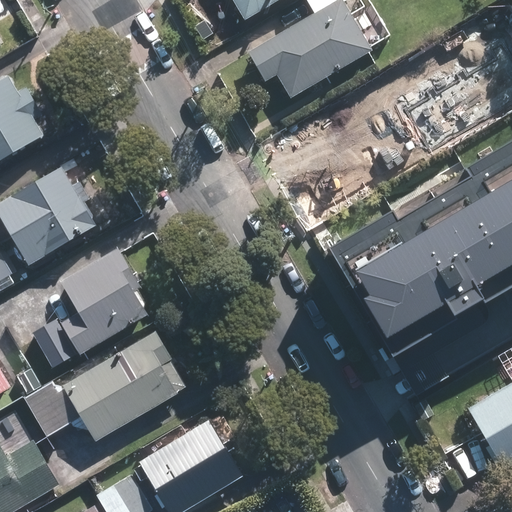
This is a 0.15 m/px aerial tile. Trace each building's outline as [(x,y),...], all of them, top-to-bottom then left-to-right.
[(230,0),(243,21),(280,0),(230,0)] [(369,55),(340,2),(247,54),(263,84),(276,77),(288,99),(369,55)] [(494,60),(468,20),(420,50),(445,90),(494,60)] [(0,161),(46,136),(36,118),(46,112),(26,81),(15,88),(6,73),(0,77),(0,161)] [(410,158),(378,103),(294,151),(313,183),(326,176),(340,200),(364,186),(368,194),(384,185),(379,176),(410,158)] [(511,143),(336,248),(398,351),(511,283),(511,143)] [(61,166),(0,204),(0,211),(29,265),(98,224),(83,202),(96,193),(83,175),(71,180),(61,166)] [(144,284),(119,244),(62,279),(78,307),(34,334),(56,369),(149,312),(135,289),(144,284)] [(190,386),(158,331),(66,383),(97,438),(190,386)] [(0,394),(14,386),(0,362),(0,394)] [(58,378),(29,396),(52,433),(81,415),(58,378)] [(511,383),(467,410),(503,470),(511,464),(511,383)] [(211,418),(142,459),(173,511),(182,511),(245,474),(211,418)] [(3,439),(0,440),(0,511),(13,511),(65,482),(38,437),(11,453),(3,439)] [(143,511),(156,505),(134,469),(98,491),(110,511),(143,511)] [(102,511),(97,503),(80,511),(102,511)]
